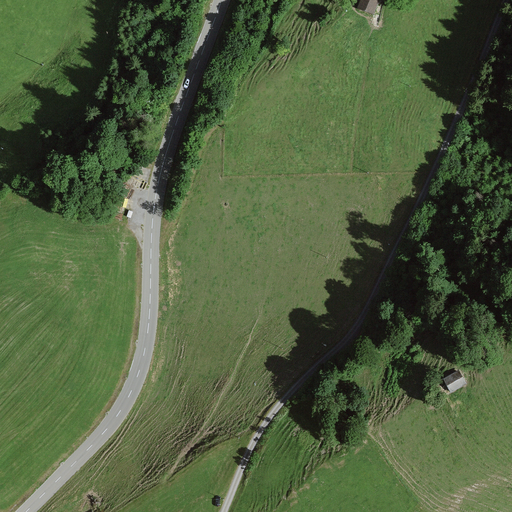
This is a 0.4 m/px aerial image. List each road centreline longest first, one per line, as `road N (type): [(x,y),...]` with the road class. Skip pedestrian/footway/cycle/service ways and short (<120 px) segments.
road 1 (track): [(224,511),(270,417),(359,324),(504,0)]
road 2 (tertiary): [(25,511),(129,395),(151,307),(162,159),(221,0)]
